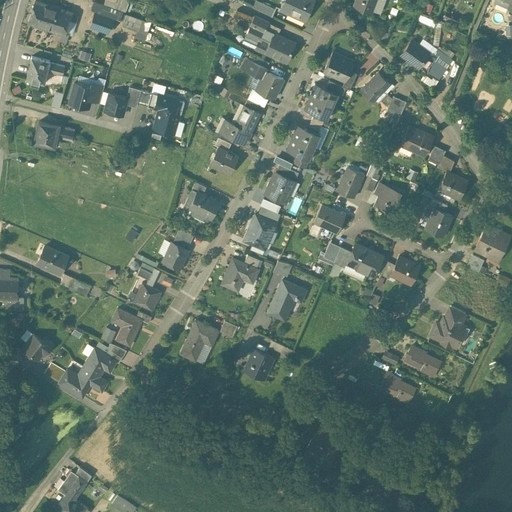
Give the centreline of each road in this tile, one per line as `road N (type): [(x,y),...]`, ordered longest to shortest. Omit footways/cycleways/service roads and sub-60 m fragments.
road 1 (residential): [(139,364),(220,236),(335,8)]
road 2 (residential): [(139,364),(215,402),(276,418),(398,321),(450,263)]
road 3 (residential): [(335,8),(443,118),(487,180)]
road 4 (residential): [(22,511),(139,364)]
